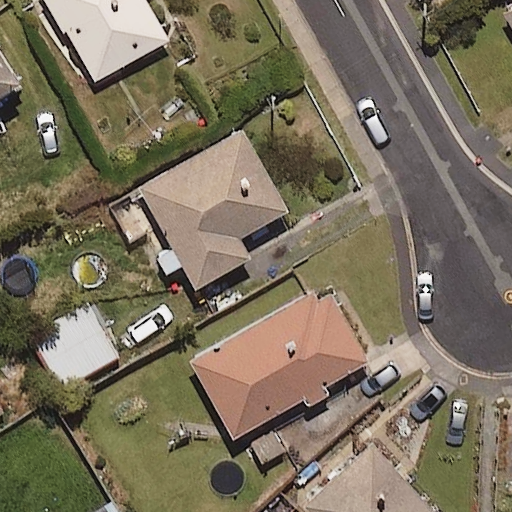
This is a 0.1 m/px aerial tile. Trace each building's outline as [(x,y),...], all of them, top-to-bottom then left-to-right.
[(140,0),(46,0),(92,79),(163,38),(140,0)] [(511,4),(501,11),(511,31),(511,4)] [(0,59),(0,90),(14,82),(0,59)] [(241,127),(135,186),(193,287),(248,255),(237,235),(287,207),(241,127)] [(319,281),(193,349),(236,427),(374,352),(337,284),(324,291),(319,281)] [(93,294),(28,331),(59,385),(124,348),(93,294)] [(444,511),(376,436),(308,497),(320,511),(444,511)]
